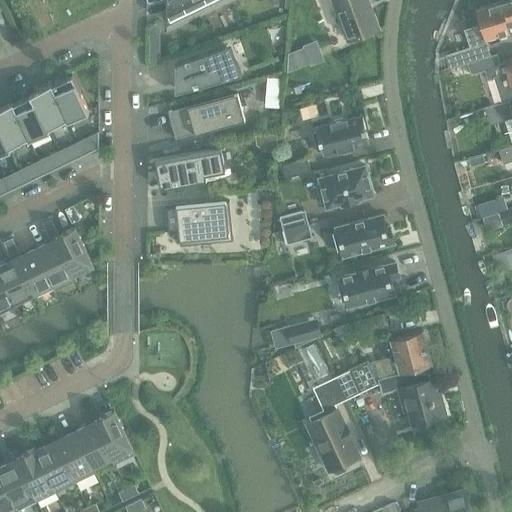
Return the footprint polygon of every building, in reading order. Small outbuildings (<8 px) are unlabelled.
[(165,0),(166,7),(166,22),(212,0),(165,0)] [(332,0),(348,41),(378,29),(367,0),(332,0)] [(465,30),(471,48),(446,56),(450,69),(467,63),(467,64),(497,55),(496,54),(490,55),(485,40),(496,36),(496,37),(509,33),(507,26),(511,24),(511,0),(506,0),(476,9),(481,25),(465,30)] [(230,44),(175,64),(175,93),(182,91),(241,75),(236,61),(230,44)] [(292,52),(298,67),(321,59),(315,44),(292,52)] [(509,101),(511,99),(511,59),(500,64),(497,55),(467,64),(471,75),(485,71),(488,79),(494,77),(502,103),(509,101)] [(72,75),(52,85),(69,120),(89,111),(72,75)] [(282,78),(267,77),(266,92),(280,93),(282,78)] [(51,83),(29,94),(30,96),(32,95),(49,130),(50,130),(49,128),(66,120),(67,122),(69,120),(52,85),(51,83)] [(182,108),(168,112),(175,139),(189,135),(245,120),(238,93),(182,108)] [(12,102),(12,103),(30,140),(49,130),(32,95),(30,96),(13,104),(12,102)] [(502,103),(485,108),(489,120),(502,116),(508,134),(511,145),(511,104),(510,105),(509,101),(502,103)] [(12,103),(0,108),(0,128),(10,149),(11,149),(10,147),(27,139),(28,140),(30,140),(12,103)] [(315,127),(317,132),(313,133),(318,151),(321,150),(323,155),(337,151),(338,153),(355,148),(355,147),(369,143),(362,114),(347,118),(347,117),(329,122),(330,123),(315,127)] [(0,153),(10,149),(0,128),(0,153)] [(79,141),(85,154),(99,147),(99,131),(79,141)] [(277,135),(260,136),(261,142),(268,148),(276,145),(277,135)] [(79,141),(59,150),(65,163),(85,154),(79,141)] [(503,164),(511,161),(511,145),(498,150),(503,164)] [(213,173),(225,171),(221,148),(155,161),(160,188),(214,178),(213,173)] [(59,150),(39,160),(46,173),(65,163),(59,150)] [(482,156),(469,160),(471,166),(484,162),(482,156)] [(307,158),(282,165),(285,178),(311,171),(307,158)] [(39,160),(20,169),(26,182),(46,173),(39,160)] [(320,183),(317,184),(321,202),(325,201),(327,207),(341,203),(342,204),(359,200),(359,199),(373,195),(365,165),(319,177),(320,183)] [(20,169),(0,178),(0,179),(6,192),(26,182),(20,169)] [(233,240),(229,201),(226,201),(226,200),(176,205),(176,206),(165,207),(168,231),(178,230),(179,240),(180,240),(181,245),(233,240)] [(482,218),(499,213),(500,212),(497,200),(479,206),(482,218)] [(73,205),(65,209),(72,222),(80,219),(73,205)] [(511,221),(511,208),(499,213),(502,225),(511,221)] [(305,210),(280,217),(283,231),(308,224),(305,210)] [(338,232),(334,233),(338,251),(342,250),(344,256),(394,242),(390,226),(386,227),(383,214),(336,227),(338,232)] [(51,219),(42,223),(46,231),(55,227),(51,219)] [(308,224),(283,231),(287,244),(312,237),(308,224)] [(51,241),(36,248),(53,283),(56,290),(75,281),(72,274),(55,239),(54,236),(58,234),(55,227),(46,231),(51,241)] [(75,227),(59,235),(58,234),(54,236),(55,239),(72,274),(75,281),(77,280),(74,274),(93,264),(76,229),(75,227)] [(12,238),(4,242),(8,251),(16,247),(12,238)] [(12,260),(0,265),(0,273),(14,302),(33,293),(16,258),(21,256),(16,247),(8,251),(12,260)] [(511,247),(492,254),(496,266),(511,260),(511,247)] [(21,256),(16,258),(33,293),(52,284),(55,291),(56,290),(53,283),(36,248),(21,256)] [(395,262),(372,268),(372,267),(367,268),(359,270),(354,271),(355,273),(340,277),(342,282),(338,283),(343,301),(347,300),(348,306),(395,294),(390,278),(399,276),(395,262)] [(0,273),(0,308),(14,302),(0,273)] [(385,315),(363,321),(368,337),(389,330),(385,315)] [(316,319),(291,326),(295,341),(321,335),(316,319)] [(423,331),(390,340),(396,362),(392,363),(390,357),(375,361),(380,377),(432,364),(423,331)] [(379,384),(367,361),(350,370),(360,393),(379,384)] [(432,364),(380,377),(380,379),(378,379),(382,394),(399,389),(403,403),(406,402),(413,424),(445,416),(441,398),(437,399),(432,380),(431,380),(428,367),(432,365),(432,364)] [(350,370),(313,388),(325,414),(307,423),(329,470),(332,469),(334,472),(338,473),(345,470),(347,466),(345,463),(359,456),(351,440),(352,439),(346,425),(344,425),(337,409),(335,405),(360,393),(350,370)] [(123,429),(114,410),(94,420),(95,422),(103,439),(112,457),(115,464),(135,454),(132,447),(123,429)] [(95,422),(94,420),(93,420),(94,422),(75,431),(92,466),(95,473),(96,472),(93,466),(110,458),(113,464),(115,464),(112,457),(103,439),(95,422)] [(92,466),(75,431),(56,441),(73,476),(76,482),(95,473),(92,466)] [(73,476),(56,441),(37,450),(36,447),(35,448),(36,450),(44,467),(53,485),(56,492),(76,482),(73,476)] [(36,450),(35,448),(16,457),(17,459),(25,476),(34,495),(37,501),(56,492),(53,485),(44,467),(36,450)] [(17,459),(16,457),(15,458),(16,460),(0,467),(0,474),(14,504),(17,510),(37,501),(34,495),(25,476),(17,459)] [(14,504),(0,474),(0,511),(13,511),(17,510),(14,504)] [(135,484),(127,488),(131,497),(139,493),(135,484)] [(131,497),(127,488),(118,492),(123,501),(131,497)] [(422,511),(471,511),(467,495),(466,489),(448,494),(449,499),(421,507),(422,511)] [(146,507),(141,498),(133,502),(138,511),(146,507)] [(135,511),(138,511),(133,502),(125,506),(128,511),(135,511)] [(399,511),(394,502),(382,508),(374,511),(399,511)] [(99,511),(96,503),(88,507),(90,511),(99,511)]
